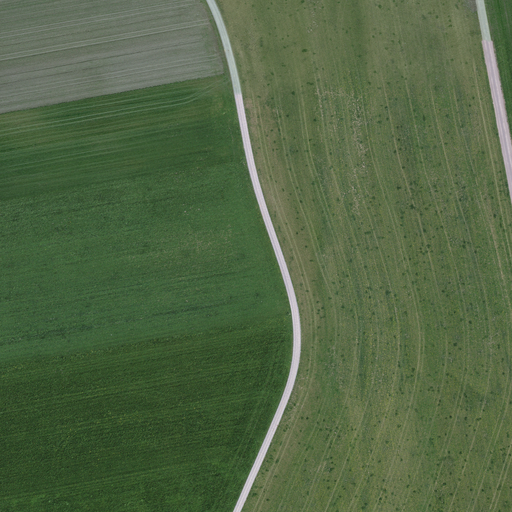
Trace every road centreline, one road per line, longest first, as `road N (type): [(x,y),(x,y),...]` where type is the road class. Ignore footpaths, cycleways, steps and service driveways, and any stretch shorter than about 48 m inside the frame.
road 1 (track): [(208,0),(239,93),(259,209),(299,326),(294,380),(234,511)]
road 2 (track): [(511,162),(482,0)]
